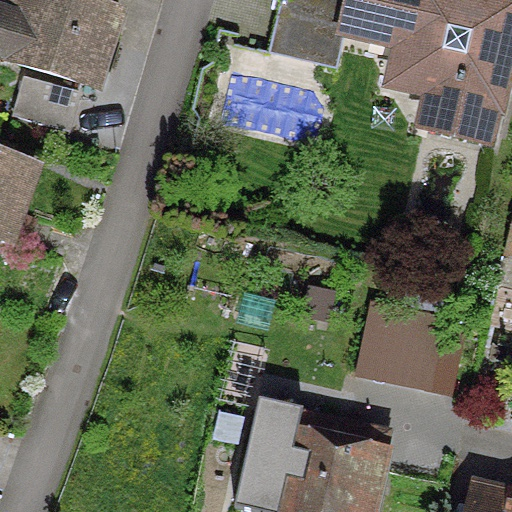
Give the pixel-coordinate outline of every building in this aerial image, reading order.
[(0,0),(0,62),(89,90),(113,15),(64,0),(0,0)] [(267,0),(268,1),(345,18),(349,0),(267,0)] [(489,110),(492,111),(511,23),(511,5),(489,0),(372,0),(363,40),(396,48),(387,86),(426,96),(418,129),(481,143),(489,110)] [(0,243),(3,245),(13,216),(29,171),(0,160),(0,243)] [(511,257),(511,215),(502,256),(511,257)] [(311,351),(330,355),(334,340),(314,336),(311,351)] [(431,340),(421,389),(445,395),(456,345),(431,340)] [(239,511),(364,511),(381,437),(263,410),(239,511)] [(511,511),(511,510),(475,501),(472,511),(511,511)]
